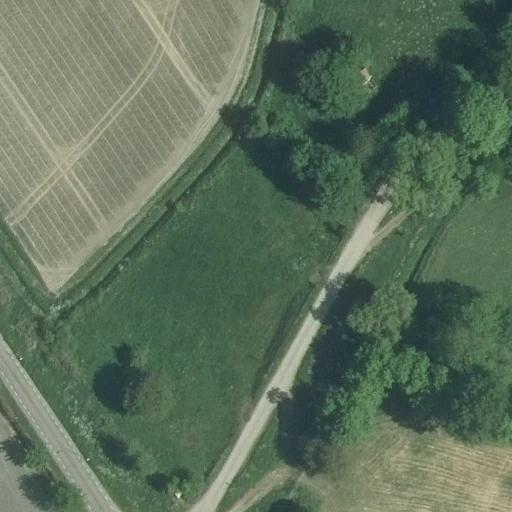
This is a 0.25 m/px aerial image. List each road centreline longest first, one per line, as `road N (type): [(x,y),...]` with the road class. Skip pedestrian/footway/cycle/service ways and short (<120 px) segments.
road 1 (unclassified): [(207,511),(391,188),(511,76)]
road 2 (unclassified): [(101,511),(0,357)]
